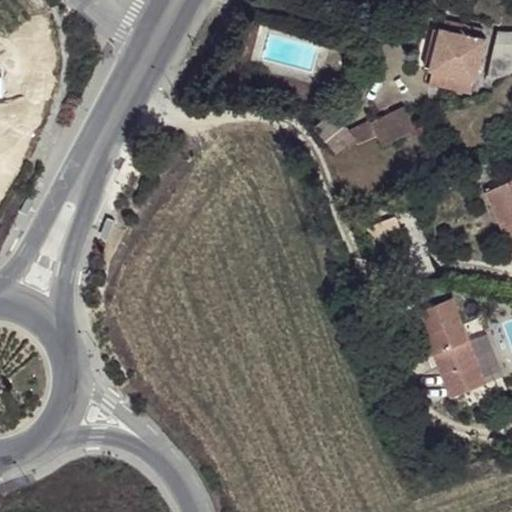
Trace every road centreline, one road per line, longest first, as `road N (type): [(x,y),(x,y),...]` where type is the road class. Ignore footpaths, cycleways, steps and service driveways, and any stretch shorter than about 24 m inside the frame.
road 1 (secondary): [(59,330),(79,240),(164,56)]
road 2 (secondary): [(136,43),(27,253),(0,287)]
road 3 (unclassified): [(169,465),(76,374)]
